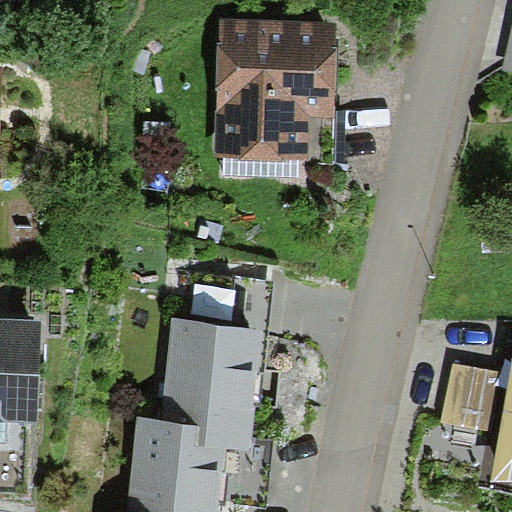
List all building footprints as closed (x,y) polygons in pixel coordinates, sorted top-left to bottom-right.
[(335,23),(222,19),(218,155),(331,159),(335,23)] [(511,30),(502,70),(511,72),(511,30)] [(183,320),(267,331),(273,283),(188,273),(183,320)] [(41,320),(0,319),(0,441),(5,442),(6,419),(38,420),(41,320)] [(183,320),(174,319),(160,420),(139,418),(128,511),(220,511),(222,501),(265,507),(273,442),(253,440),(258,403),(273,405),(277,373),(263,372),(267,331),(233,327),(195,323),(183,320)] [(511,351),(506,350),(500,374),(452,364),(440,423),(489,434),(478,483),(511,491),(511,351)]
